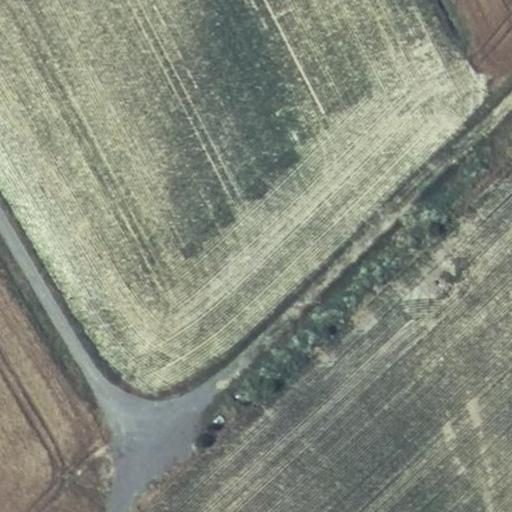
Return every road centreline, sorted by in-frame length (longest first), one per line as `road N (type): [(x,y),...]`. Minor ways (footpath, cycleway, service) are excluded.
road 1 (track): [(511,98),(240,369),(135,443)]
road 2 (track): [(0,225),(135,443)]
